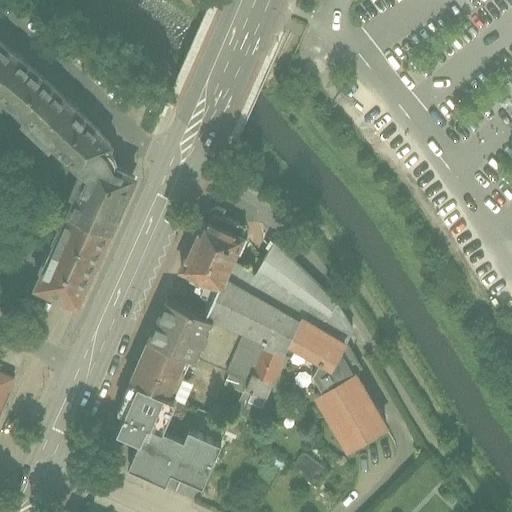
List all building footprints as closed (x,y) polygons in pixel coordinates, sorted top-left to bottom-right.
[(0,49),(0,105),(83,178),(87,170),(111,164),(114,158),(109,148),(111,142),(0,49)] [(111,164),(87,170),(83,178),(66,212),(108,231),(133,175),(111,164)] [(108,231),(66,212),(33,284),(75,303),(108,231)] [(316,406),(350,458),(393,438),(361,380),(348,366),(353,351),(358,339),(349,319),(330,293),(273,247),(258,278),(241,266),(247,247),(202,224),(177,275),(216,289),(206,312),(247,332),(259,338),(257,343),(279,352),(282,343),(319,367),(311,381),(325,402),(316,406)] [(149,346),(192,363),(198,365),(214,323),(166,304),(149,346)] [(259,338),(247,332),(230,371),(250,382),(247,389),(267,398),(286,355),(279,352),(257,343),(259,338)] [(149,346),(131,389),(174,406),(192,363),(149,346)] [(0,413),(16,377),(0,370),(0,413)] [(174,406),(131,389),(111,439),(135,449),(126,471),(164,486),(168,476),(202,490),(220,447),(186,433),(182,443),(163,435),(174,406)] [(305,474),(315,463),(305,453),(295,464),(305,474)]
